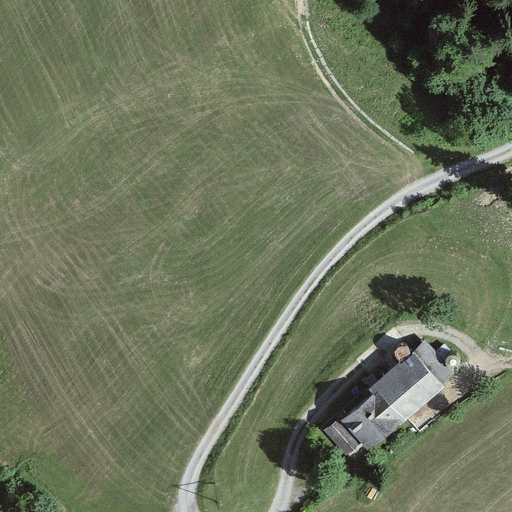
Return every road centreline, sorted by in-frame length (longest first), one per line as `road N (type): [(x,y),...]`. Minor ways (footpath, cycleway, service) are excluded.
road 1 (unclassified): [(511,149),(390,209),(354,237),(292,313),(217,428),(191,474),(187,511)]
road 2 (track): [(291,500),(295,448),(308,418),(405,332),(424,328),(460,341),(468,369)]
